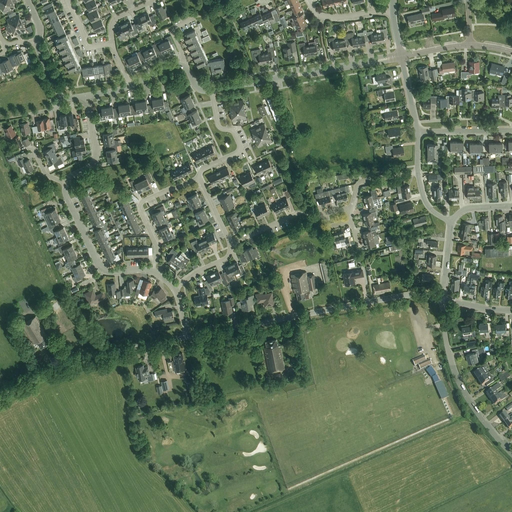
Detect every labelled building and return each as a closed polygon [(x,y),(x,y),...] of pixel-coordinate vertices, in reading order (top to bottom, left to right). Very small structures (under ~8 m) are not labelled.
[(16,0),(10,0),(6,2),(10,10),(9,10),(11,14),(14,12),(12,9),(15,8),(13,2),(16,0)] [(87,13),(98,8),(94,0),(91,0),(85,3),(89,12),(87,13)] [(7,12),(8,15),(11,14),(9,10),(10,10),(6,2),(0,5),(4,13),(7,12)] [(52,3),(42,7),(43,10),(45,10),(58,38),(56,39),(58,42),(56,43),(69,71),(73,69),(74,72),(76,71),(77,73),(82,72),(83,77),(109,73),(109,75),(112,74),(111,63),(104,65),(104,60),(101,60),(102,65),(94,66),(93,62),(91,62),(91,67),(81,68),(80,66),(79,66),(66,39),(68,38),(67,35),(71,33),(70,31),(66,33),(62,26),(66,24),(65,22),(61,23),(58,16),(62,14),(61,12),(57,14),(52,3)] [(292,9),(288,11),(286,13),(287,15),(289,13),(301,8),(299,3),(291,7),(292,9)] [(167,18),(170,16),(166,8),(163,9),(162,7),(156,10),(160,19),(166,17),(167,18)] [(425,22),(423,15),(430,13),(429,7),(421,8),(423,13),(407,17),(409,25),(425,22)] [(99,9),(98,8),(87,13),(92,23),(101,19),(96,10),(99,9)] [(267,8),(264,10),(269,22),(275,19),(271,11),(269,12),(267,8)] [(304,13),(301,8),(289,13),(290,16),(294,14),(296,16),(301,14),(304,13)] [(432,21),(440,20),(444,19),(444,18),(455,16),(454,8),(442,10),(443,13),(431,15),(432,21)] [(269,22),(264,10),(262,10),(264,15),(261,16),(263,22),(264,24),(269,22)] [(255,11),(253,12),(259,24),(263,22),(261,16),(260,14),(257,15),(255,11)] [(16,25),(26,20),(25,20),(24,18),(21,20),(18,14),(16,15),(15,12),(14,12),(11,14),(12,17),(16,25)] [(250,18),(254,26),(259,24),(253,12),(251,13),(253,17),(250,18)] [(148,13),(142,16),(146,25),(149,24),(150,26),(157,23),(153,15),(149,17),(148,13)] [(7,19),(9,25),(6,27),(7,29),(16,25),(12,17),(11,14),(8,15),(10,18),(7,19)] [(296,16),(293,17),(292,18),(293,21),(291,22),(292,24),(304,19),(301,14),(296,16)] [(243,16),(249,28),(254,26),(250,18),(247,20),(245,15),(243,16)] [(146,25),(142,16),(137,18),(139,23),(136,24),(139,31),(145,29),(144,26),(146,25)] [(249,28),(243,16),(241,17),(243,21),(240,23),(244,31),(249,28)] [(96,33),(102,30),(103,33),(106,32),(105,29),(101,19),(92,23),(96,33)] [(293,26),(297,25),(298,28),(297,29),(298,32),(304,29),(302,26),(306,24),(304,19),(292,24),(293,26)] [(25,30),(23,24),(26,22),(26,20),(16,25),(21,35),(23,33),(22,32),(25,30)] [(124,24),(128,33),(131,32),(132,35),(139,32),(136,26),(133,27),(130,21),(124,24)] [(125,35),(128,33),(124,24),(118,27),(121,33),(118,34),(120,40),(127,37),(125,35)] [(21,35),(16,25),(7,29),(8,32),(12,30),(14,35),(17,34),(18,36),(21,35)] [(380,33),(377,33),(378,43),(385,42),(384,36),(387,35),(386,29),(380,30),(380,33)] [(195,30),(185,35),(186,39),(185,39),(198,67),(202,65),(203,68),(209,66),(209,67),(210,67),(212,72),(212,74),(216,73),(216,72),(226,70),(223,59),(210,61),(208,62),(195,35),(197,34),(195,30)] [(368,39),(367,32),(366,30),(364,30),(363,31),(363,33),(357,34),(357,37),(359,47),(365,46),(364,39),(368,39)] [(378,43),(377,33),(373,34),(372,31),(367,32),(368,39),(371,38),(372,45),(378,43)] [(353,48),(359,47),(357,37),(354,38),(353,32),(347,34),(348,42),(352,41),(353,48)] [(342,40),(338,40),(340,50),(346,49),(345,43),(348,42),(347,34),(341,35),(342,40)] [(164,43),(168,51),(173,49),(171,44),(173,43),(170,36),(165,38),(167,41),(164,43)] [(319,47),(318,40),(318,38),(315,38),(314,40),(314,41),(308,42),(309,45),(309,46),(311,56),(317,54),(316,47),(319,47)] [(334,51),(340,50),(338,40),(335,41),(334,38),(328,39),(329,46),(333,45),(334,51)] [(160,42),(155,44),(158,50),(160,49),(162,54),(168,51),(164,43),(160,44),(160,42)] [(292,51),(296,50),(294,42),(287,43),(288,48),(283,49),(285,57),(284,57),(284,60),(291,59),(290,58),(293,58),(292,51)] [(304,57),(311,56),(309,46),(305,46),(304,43),(299,44),(300,50),(303,50),(304,57)] [(151,48),(148,50),(152,58),(157,56),(155,51),(158,50),(155,44),(150,47),(151,48)] [(268,53),(264,53),(266,63),(272,62),(271,56),(275,55),(273,47),(267,48),(268,53)] [(81,58),(85,56),(84,54),(83,54),(80,48),(76,50),(79,56),(80,56),(81,58)] [(144,49),(139,51),(142,57),(145,56),(147,61),(152,58),(148,50),(145,51),(144,49)] [(261,54),(260,49),(251,51),(251,55),(254,54),(255,61),(259,60),(260,65),(266,63),(264,53),(261,54)] [(18,53),(8,57),(12,66),(26,60),(22,51),(21,50),(17,52),(18,53)] [(133,57),(132,57),(136,66),(141,63),(139,59),(142,57),(139,51),(136,53),(136,52),(132,54),(133,57)] [(136,66),(132,57),(129,58),(129,56),(124,59),(126,64),(129,63),(131,68),(136,66)] [(0,64),(3,72),(13,68),(12,66),(8,57),(9,59),(0,63),(0,64)] [(469,65),(469,72),(461,72),(461,78),(466,78),(467,74),(472,75),(472,72),(478,72),(478,62),(471,61),(471,65),(469,65)] [(444,72),(456,70),(455,62),(443,64),(443,66),(439,67),(440,74),(444,73),(444,72)] [(502,75),(504,67),(496,65),(496,64),(492,63),(490,71),(502,75)] [(420,79),(429,78),(429,77),(431,76),(432,80),(435,80),(433,69),(428,71),(427,67),(418,68),(420,79)] [(383,86),(392,84),(390,77),(386,78),(385,73),(376,75),(376,76),(372,77),(374,84),(378,83),(378,82),(383,81),(383,86)] [(504,75),(501,83),(507,85),(510,77),(504,75)] [(315,106),(327,104),(333,150),(343,149),(341,137),(352,136),(353,143),(362,142),(357,107),(347,108),(348,113),(336,114),(333,89),(323,90),(324,98),(313,99),(313,96),(304,97),(306,113),(316,111),(315,106)] [(386,101),(395,100),(393,92),(386,93),(386,89),(377,91),(378,97),(385,95),(386,101)] [(456,96),(446,96),(446,108),(449,108),(449,103),(457,103),(457,104),(458,104),(458,90),(456,90),(456,96)] [(471,101),(471,90),(470,90),(470,93),(467,93),(467,90),(458,90),(458,104),(461,104),(461,100),(470,100),(470,101),(471,101)] [(475,90),(471,90),(471,101),(474,101),(474,99),(483,99),(483,93),(475,93),(475,90)] [(182,101),(183,104),(192,100),(190,95),(185,97),(184,94),(178,97),(180,101),(182,101)] [(498,107),(502,107),(502,95),(498,95),(498,98),(491,98),(491,107),(498,107)] [(511,97),(511,98),(511,95),(502,95),(502,107),(505,107),(505,105),(511,104),(511,97)] [(433,96),(430,96),(426,96),(426,99),(423,99),(423,108),(430,108),(430,103),(433,103),(433,96)] [(436,96),(433,96),(433,103),(437,103),(437,106),(445,106),(445,108),(446,108),(446,96),(445,96),(445,99),(436,99),(436,96)] [(163,98),(157,99),(159,108),(160,110),(163,110),(163,111),(168,110),(168,109),(167,103),(164,103),(163,98)] [(150,105),(151,112),(156,111),(156,109),(159,108),(157,99),(152,100),(153,105),(150,105)] [(194,105),(192,100),(183,104),(184,107),(183,107),(185,112),(191,110),(190,107),(194,105)] [(232,121),(246,118),(243,100),(229,103),(232,121)] [(140,102),(142,111),(145,111),(146,113),(151,112),(150,105),(147,106),(146,101),(140,102)] [(133,108),(134,115),(139,114),(139,112),(142,111),(140,102),(135,103),(136,108),(133,108)] [(124,105),(125,114),(129,114),(129,115),(134,115),(133,108),(130,109),(129,104),(124,105)] [(116,111),(117,117),(122,117),(122,115),(125,114),(124,105),(118,106),(119,111),(116,111)] [(258,107),(262,116),(266,114),(262,105),(258,107)] [(117,117),(116,111),(113,112),(112,107),(107,108),(108,117),(112,117),(112,118),(117,117)] [(108,117),(107,108),(101,109),(102,114),(99,114),(100,120),(105,119),(109,119),(108,117)] [(385,121),(398,118),(396,110),(389,111),(389,108),(380,109),(380,113),(384,112),(385,121)] [(190,119),(199,115),(197,110),(192,112),(191,110),(185,112),(187,117),(189,116),(190,119)] [(66,115),(68,124),(71,123),(72,127),(78,126),(77,119),(73,120),(72,113),(66,115)] [(64,125),(68,124),(66,115),(60,116),(61,119),(57,120),(58,123),(59,130),(65,129),(64,125)] [(201,120),(199,115),(190,119),(191,122),(190,123),(192,128),(198,125),(197,122),(201,120)] [(43,119),(43,120),(45,129),(49,128),(49,131),(55,130),(54,124),(50,125),(49,118),(43,119)] [(38,126),(34,126),(35,127),(32,128),(33,133),(39,132),(39,131),(45,129),(43,120),(37,121),(38,126)] [(22,134),(30,132),(29,128),(28,128),(27,123),(20,124),(22,134)] [(259,147),(271,141),(264,124),(251,130),(259,147)] [(8,138),(16,134),(14,131),(13,131),(11,126),(4,129),(8,138)] [(399,133),(400,133),(399,127),(387,129),(388,135),(390,135),(390,139),(395,138),(395,136),(397,136),(397,137),(400,137),(399,133)] [(115,134),(117,133),(117,128),(107,130),(108,133),(103,134),(104,139),(113,138),(113,135),(115,134)] [(23,145),(18,136),(13,138),(18,147),(23,145)] [(84,139),(80,140),(79,137),(70,139),(71,144),(75,143),(75,147),(85,145),(84,139)] [(30,144),(28,138),(22,141),(25,146),(30,144)] [(110,144),(110,147),(117,146),(116,141),(114,141),(113,138),(104,139),(105,145),(110,144)] [(299,171),(314,168),(309,139),(295,141),(299,171)] [(55,153),(54,150),(56,149),(54,143),(48,146),(49,149),(43,152),(46,158),(55,153)] [(86,151),(85,145),(75,147),(76,150),(72,151),(73,157),(80,155),(82,155),(81,152),(86,151)] [(209,147),(207,148),(211,156),(215,154),(211,145),(208,146),(209,147)] [(394,157),(404,155),(403,147),(393,149),(392,145),(385,147),(386,154),(393,153),(394,157)] [(106,151),(107,156),(116,155),(116,151),(118,151),(117,146),(110,147),(111,150),(106,151)] [(202,149),(206,158),(211,156),(207,148),(205,149),(204,148),(202,149)] [(198,153),(201,160),(206,158),(202,149),(199,151),(200,152),(198,153)] [(437,151),(427,151),(427,157),(434,157),(434,160),(437,160),(437,151)] [(7,154),(10,161),(16,158),(13,152),(7,154)] [(201,160),(198,153),(196,154),(195,152),(192,154),(197,163),(201,160)] [(52,162),(55,167),(58,165),(59,168),(65,166),(63,163),(61,158),(60,156),(57,157),(55,153),(46,158),(49,164),(52,162)] [(117,158),(116,155),(107,156),(108,162),(113,161),(114,164),(120,163),(119,158),(117,158)] [(30,171),(33,169),(29,160),(25,162),(23,158),(17,160),(20,166),(23,165),(27,172),(30,171)] [(264,162),(267,170),(269,169),(270,170),(273,169),(268,160),(264,162)] [(187,165),(185,166),(188,173),(193,171),(189,162),(186,164),(187,165)] [(259,165),(262,172),(263,174),(266,172),(265,171),(267,170),(264,162),(259,165)] [(179,167),(184,176),(188,173),(185,166),(183,167),(182,165),(179,167)] [(261,173),(262,172),(259,165),(254,167),(258,176),(261,174),(261,173)] [(175,170),(179,178),(184,176),(179,167),(177,168),(177,169),(175,170)] [(222,170),(226,178),(228,177),(229,178),(231,177),(227,168),(222,170)] [(179,178),(175,170),(173,171),(173,170),(170,171),(174,180),(179,178)] [(222,170),(218,172),(222,181),(225,180),(224,179),(226,178),(222,170)] [(218,172),(213,174),(217,182),(219,181),(219,182),(222,181),(218,172)] [(247,175),(245,176),(249,185),(255,182),(250,172),(246,173),(247,175)] [(141,181),(145,190),(151,187),(148,181),(151,180),(148,173),(145,175),(145,176),(143,178),(144,179),(141,181)] [(215,183),(217,182),(213,174),(208,177),(213,186),(215,184),(215,183)] [(249,185),(245,176),(244,177),(243,175),(239,177),(244,187),(249,185)] [(139,193),(145,190),(141,181),(137,183),(136,181),(134,182),(133,180),(130,181),(133,188),(136,187),(139,193)] [(409,185),(404,186),(404,183),(397,185),(398,193),(401,192),(410,191),(409,185)] [(488,184),(488,195),(489,195),(489,198),(495,197),(495,190),(496,189),(496,184),(488,184)] [(348,186),(339,188),(343,201),(348,199),(346,192),(349,192),(348,186)] [(474,189),(474,186),(466,187),(467,191),(467,199),(475,198),(474,189)] [(339,188),(331,190),(333,196),(335,195),(337,202),(343,201),(339,188)] [(331,190),(328,191),(323,192),(326,205),(332,204),(330,197),(333,196),(331,190)] [(88,191),(80,195),(82,200),(90,196),(88,191)] [(411,196),(410,191),(401,192),(402,198),(398,199),(398,202),(404,201),(404,198),(411,196)] [(326,205),(323,192),(314,194),(316,200),(319,200),(321,206),(326,205)] [(371,194),(371,195),(363,197),(365,202),(373,200),(378,199),(376,192),(371,194)] [(190,203),(199,198),(196,193),(192,196),(191,193),(185,196),(187,200),(189,200),(190,202),(190,203)] [(223,202),(223,204),(232,200),(229,194),(219,199),(221,203),(223,202)] [(90,196),(82,200),(84,205),(92,201),(90,196)] [(190,203),(190,202),(188,204),(190,209),(191,208),(192,211),(198,208),(197,206),(201,204),(199,198),(190,203)] [(284,200),(282,201),(285,209),(290,207),(286,198),(283,199),(284,200)] [(375,208),(380,207),(382,207),(379,198),(378,199),(373,200),(365,202),(366,208),(373,206),(374,209),(375,208)] [(121,209),(129,205),(127,200),(119,204),(121,209)] [(232,200),(223,204),(224,205),(222,206),(224,210),(234,205),(232,200)] [(92,201),(84,205),(87,210),(94,206),(92,201)] [(277,203),(280,211),(285,209),(282,201),(280,202),(279,201),(276,202),(277,203)] [(408,213),(414,212),(412,202),(396,206),(395,203),(389,205),(391,211),(400,209),(401,214),(408,212),(408,213)] [(259,206),(263,214),(265,213),(266,215),(269,214),(264,203),(259,206)] [(280,211),(277,203),(275,204),(274,203),(272,204),(276,213),(280,211)] [(129,205),(121,209),(124,214),(132,210),(129,205)] [(94,206),(87,210),(89,215),(97,211),(94,206)] [(261,215),(263,214),(259,206),(254,208),(259,219),(262,217),(261,215)] [(152,214),(154,219),(163,215),(162,212),(163,211),(161,207),(155,209),(156,212),(152,214)] [(44,217),(46,220),(58,214),(55,209),(49,211),(48,208),(41,211),(44,217)] [(199,211),(198,208),(192,211),(194,216),(196,215),(197,218),(206,214),(204,209),(199,211)] [(363,215),(364,220),(372,218),(377,217),(376,211),(375,208),(374,209),(369,210),(370,213),(363,215)] [(97,211),(89,215),(91,220),(99,216),(101,215),(99,210),(97,211)] [(132,210),(124,214),(126,219),(134,215),(132,210)] [(227,216),(229,221),(237,217),(236,215),(237,215),(236,212),(227,216)] [(46,220),(49,229),(56,226),(55,223),(61,220),(58,214),(46,220)] [(206,214),(197,218),(199,221),(197,222),(199,227),(205,224),(204,221),(208,219),(206,214)] [(134,215),(126,219),(128,224),(136,221),(134,215)] [(163,215),(154,219),(157,224),(161,222),(162,225),(168,222),(166,217),(164,218),(163,215)] [(99,216),(91,220),(93,225),(96,224),(97,226),(104,223),(103,220),(101,221),(99,216)] [(422,224),(427,222),(425,216),(420,218),(418,219),(418,218),(413,220),(415,227),(422,225),(422,224)] [(505,228),(505,221),(503,221),(503,218),(502,218),(502,216),(496,216),(497,226),(499,226),(500,228),(505,228)] [(238,217),(237,217),(229,221),(231,226),(239,222),(238,220),(239,220),(238,217)] [(483,229),(489,228),(488,219),(488,217),(482,217),(482,221),(479,221),(479,228),(483,228),(483,229)] [(374,223),(372,218),(364,220),(366,225),(372,224),(373,226),(375,226),(378,225),(379,225),(379,222),(374,223)] [(136,221),(128,224),(131,229),(138,225),(136,221)] [(97,230),(94,231),(96,236),(104,232),(108,231),(106,222),(104,223),(97,226),(96,227),(97,230)] [(170,227),(168,222),(162,225),(164,228),(159,230),(161,235),(170,231),(169,228),(170,227)] [(239,222),(231,226),(233,231),(242,226),(241,224),(240,224),(239,222)] [(471,228),(472,224),(463,223),(462,230),(468,231),(469,227),(471,228)] [(141,230),(138,225),(131,229),(133,234),(141,230)] [(362,232),(364,238),(377,234),(375,229),(378,228),(378,225),(375,226),(373,226),(368,228),(369,231),(362,232)] [(58,229),(56,226),(49,229),(51,233),(52,232),(53,234),(56,232),(57,237),(66,233),(63,227),(58,229)] [(469,240),(470,236),(468,235),(468,231),(462,230),(460,238),(469,240)] [(170,231),(161,235),(164,240),(168,238),(170,240),(175,238),(173,233),(172,234),(170,231)] [(104,232),(96,236),(99,241),(107,237),(104,232)] [(338,233),(341,246),(347,245),(350,244),(348,235),(345,236),(344,232),(338,233)] [(69,238),(66,233),(57,237),(59,239),(56,241),(58,246),(64,243),(63,240),(69,238)] [(206,236),(203,237),(205,240),(201,241),(206,250),(211,248),(210,245),(217,241),(212,233),(206,236)] [(333,235),(334,239),(331,240),(333,249),(336,248),(341,246),(338,233),(333,235)] [(364,238),(365,243),(366,246),(379,243),(377,237),(379,237),(378,234),(377,234),(364,238)] [(107,237),(99,241),(101,246),(109,242),(107,237)] [(200,253),(206,250),(201,241),(198,243),(197,240),(191,243),(193,249),(197,247),(200,253)] [(109,242),(101,246),(103,251),(111,247),(109,242)] [(66,255),(75,251),(72,245),(66,247),(65,244),(58,247),(60,253),(64,251),(66,255)] [(472,250),(473,246),(466,246),(466,245),(458,244),(458,253),(464,253),(464,250),(472,250)] [(495,257),(495,256),(509,255),(509,249),(511,248),(511,245),(509,246),(509,247),(494,248),(494,247),(493,247),(494,248),(485,248),(486,257),(494,256),(494,257),(495,257)] [(246,249),(250,258),(256,255),(257,259),(260,258),(257,251),(255,253),(252,246),(246,249)] [(111,247),(103,251),(105,256),(113,252),(111,247)] [(172,266),(178,257),(175,255),(177,253),(172,249),(168,254),(171,257),(167,262),(172,266)] [(244,260),(250,258),(246,249),(240,252),(243,258),(240,259),(243,266),(246,264),(244,260)] [(65,262),(66,265),(75,261),(74,258),(77,257),(75,251),(66,255),(64,256),(66,261),(65,262)] [(113,252),(105,256),(108,261),(111,259),(112,262),(112,263),(120,259),(118,254),(115,255),(113,252)] [(180,255),(178,257),(172,266),(177,269),(181,264),(184,267),(188,261),(183,257),(180,255)] [(74,273),(83,269),(80,263),(77,264),(75,261),(66,265),(68,269),(72,267),(74,273)] [(237,262),(231,265),(235,274),(238,272),(240,276),(246,273),(243,266),(239,268),(237,262)] [(320,263),(325,284),(330,282),(325,262),(320,263)] [(235,274),(231,265),(225,268),(228,273),(225,275),(228,282),(233,279),(232,275),(235,274)] [(73,277),(75,282),(80,280),(79,277),(85,274),(83,269),(74,273),(75,276),(73,277)] [(344,280),(345,285),(346,285),(346,286),(347,286),(349,286),(350,285),(355,284),(354,278),(363,276),(362,270),(348,272),(348,273),(343,274),(345,280),(344,280)] [(218,271),(212,274),(216,282),(222,280),(225,285),(228,284),(224,275),(221,277),(218,271)] [(310,290),(316,289),(314,275),(307,276),(306,272),(291,275),(294,293),(296,293),(298,300),(309,298),(308,293),(310,293),(310,290)] [(216,282),(212,274),(206,276),(209,282),(206,284),(210,290),(212,289),(211,285),(216,282)] [(430,281),(430,275),(422,274),(421,282),(424,282),(425,281),(430,281)] [(475,285),(473,285),(474,279),(479,280),(480,275),(470,274),(470,278),(468,293),(474,293),(475,285)] [(459,290),(460,280),(453,279),(453,285),(451,284),(451,289),(459,290)] [(130,295),(130,291),(133,291),(132,285),(134,285),(133,280),(127,281),(128,285),(126,286),(126,288),(120,289),(121,295),(124,295),(124,296),(130,295)] [(147,295),(151,283),(143,280),(140,289),(137,288),(135,295),(138,296),(139,292),(147,295)] [(486,280),(485,287),(482,286),(481,294),(487,295),(488,288),(491,289),(492,281),(486,280)] [(499,281),(498,285),(498,288),(494,288),(494,290),(493,296),(500,296),(500,290),(503,290),(504,282),(499,281)] [(389,282),(380,284),(378,284),(373,285),(375,295),(382,294),(381,291),(391,290),(389,282)] [(114,298),(120,297),(119,291),(116,291),(115,283),(107,284),(109,294),(113,294),(114,298)] [(157,295),(159,298),(158,299),(161,302),(166,298),(164,295),(166,294),(161,288),(156,292),(154,291),(150,296),(153,299),(157,295)] [(206,295),(211,294),(210,292),(207,288),(204,288),(199,289),(200,296),(195,297),(196,305),(208,303),(206,295)] [(98,302),(106,298),(103,292),(96,296),(93,290),(84,294),(89,304),(98,301),(98,302)] [(265,306),(274,305),(272,293),(262,294),(262,293),(256,294),(257,302),(264,301),(265,306)] [(240,299),(241,301),(238,302),(238,303),(238,307),(240,308),(242,307),(242,310),(250,309),(249,303),(254,302),(253,295),(248,296),(248,298),(240,299)] [(230,305),(234,304),(233,297),(229,298),(229,300),(222,302),(224,313),(232,312),(230,305)] [(171,311),(166,312),(165,309),(154,312),(156,317),(163,315),(164,321),(168,320),(169,320),(174,319),(173,316),(173,315),(172,310),(171,311)] [(37,342),(40,346),(41,348),(50,343),(47,337),(48,336),(36,316),(21,324),(33,344),(37,342)] [(480,323),(480,324),(479,324),(480,331),(486,331),(487,337),(492,336),(491,328),(489,328),(488,324),(484,324),(484,323),(480,323)] [(506,324),(496,324),(497,335),(502,335),(501,331),(504,331),(504,335),(509,335),(509,330),(506,330),(506,324)] [(463,334),(468,333),(468,337),(476,336),(475,330),(472,330),(471,325),(462,327),(463,334)] [(265,347),(269,372),(285,369),(280,346),(278,346),(278,344),(277,344),(277,339),(266,341),(267,347),(265,347)] [(478,354),(479,354),(485,352),(483,346),(479,347),(479,348),(472,350),(473,353),(466,354),(469,364),(480,361),(478,354)] [(175,372),(186,370),(184,361),(183,362),(182,359),(183,359),(182,353),(173,355),(174,360),(173,361),(175,372)] [(427,361),(424,356),(413,361),(415,366),(418,365),(421,370),(432,365),(430,360),(427,361)] [(148,381),(154,380),(153,374),(149,374),(148,367),(143,368),(143,365),(138,366),(138,367),(136,367),(137,372),(135,373),(136,377),(138,376),(138,378),(139,378),(139,379),(145,378),(145,376),(147,376),(148,381)] [(474,375),(478,381),(486,376),(489,374),(486,369),(488,367),(487,365),(480,368),(481,370),(474,375)] [(427,371),(431,378),(432,377),(436,374),(431,368),(427,371)] [(498,378),(500,380),(505,377),(509,375),(507,372),(498,378)] [(494,382),(489,374),(486,376),(478,381),(482,386),(485,384),(487,387),(494,382)] [(510,377),(509,375),(505,377),(500,380),(502,383),(510,377)] [(493,388),(494,389),(487,394),(491,400),(498,395),(496,392),(502,388),(499,384),(493,388)] [(500,394),(498,395),(496,396),(491,400),(495,406),(502,401),(506,398),(504,396),(502,393),(500,394)] [(500,417),(506,424),(511,419),(511,414),(508,417),(505,413),(500,417)]
